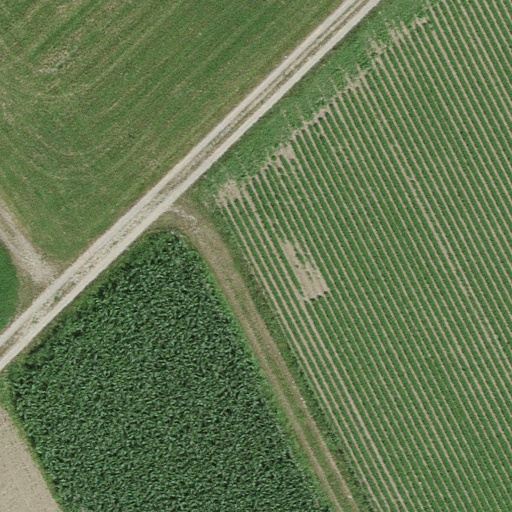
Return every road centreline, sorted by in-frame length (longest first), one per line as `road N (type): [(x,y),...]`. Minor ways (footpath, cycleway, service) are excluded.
road 1 (track): [(0,352),(358,0)]
road 2 (track): [(342,511),(167,187)]
